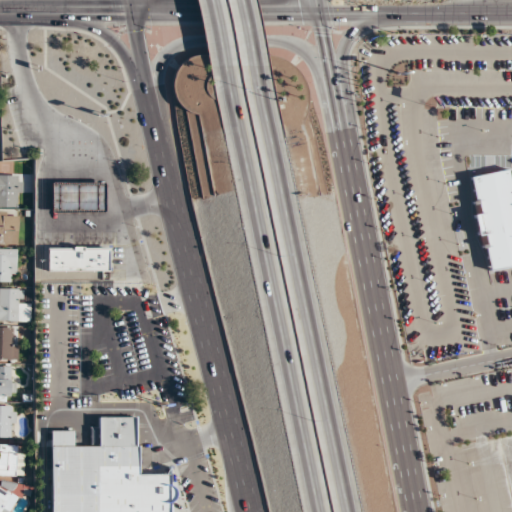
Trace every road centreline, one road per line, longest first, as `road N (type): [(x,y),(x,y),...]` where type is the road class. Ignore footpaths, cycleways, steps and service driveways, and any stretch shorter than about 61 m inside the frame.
road 1 (secondary): [(132,0),(247,511)]
road 2 (secondary): [(419,511),(320,0)]
road 3 (motorway): [(356,511),(263,65)]
road 4 (motorway): [(218,69),(310,511)]
road 5 (secondary): [(0,15),(323,12)]
road 6 (secondary): [(336,82),(293,45),(194,41),(160,64),(151,87)]
road 7 (secondary): [(323,12),(511,13)]
road 8 (secondary): [(49,15),(96,28),(126,54),(159,119)]
